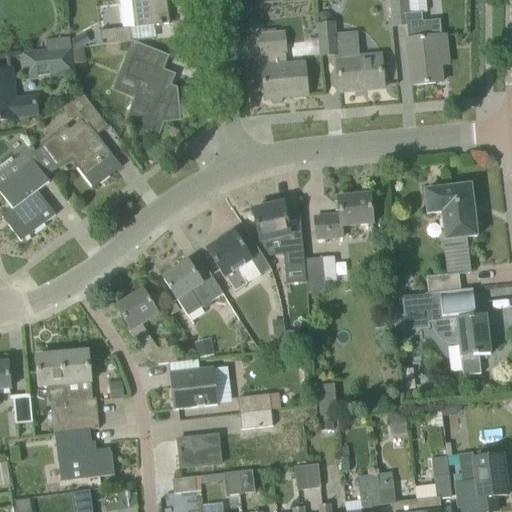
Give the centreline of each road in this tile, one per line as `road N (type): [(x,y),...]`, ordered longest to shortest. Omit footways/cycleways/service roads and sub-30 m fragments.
road 1 (residential): [(237,164),(511,130)]
road 2 (residential): [(150,511),(140,388),(74,280)]
road 3 (residential): [(74,280),(160,210),(237,164)]
road 4 (residential): [(237,164),(213,0)]
